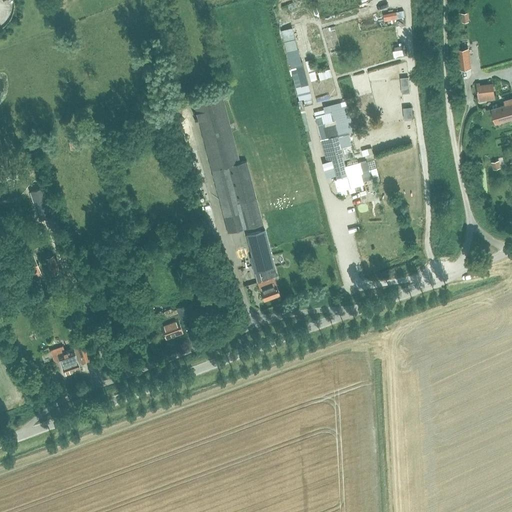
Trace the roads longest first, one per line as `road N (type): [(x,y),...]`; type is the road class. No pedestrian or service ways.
road 1 (unclassified): [(0,443),(424,283)]
road 2 (unclassified): [(470,224),(447,96),(444,0)]
